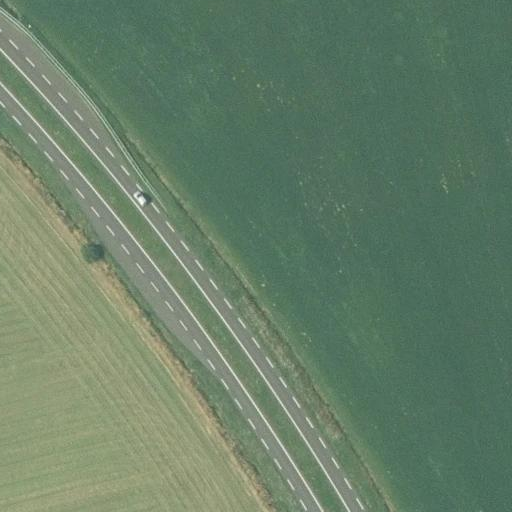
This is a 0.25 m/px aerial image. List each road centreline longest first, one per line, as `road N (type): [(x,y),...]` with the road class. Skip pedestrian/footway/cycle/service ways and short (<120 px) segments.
road 1 (primary): [(354,511),(261,361),(154,215),(0,40)]
road 2 (primary): [(0,95),(131,247),(232,382),(314,511)]
